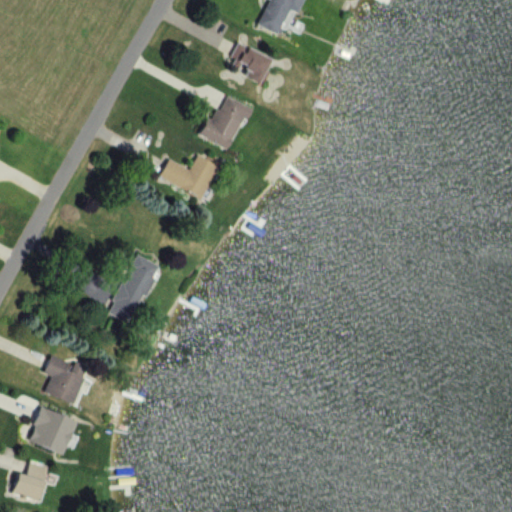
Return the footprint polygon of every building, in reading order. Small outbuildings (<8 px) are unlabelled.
[(261,0),(249,27),(275,39),(293,0),(261,0)] [(259,62),(232,46),(219,67),(246,84),(259,62)] [(240,109),(213,95),(191,137),(218,151),(240,109)] [(194,201),(211,166),(189,155),(181,170),(161,160),(151,178),(194,201)] [(120,324),(148,266),(128,256),(99,314),(120,324)] [(81,371),(42,355),(34,374),(42,378),(35,394),(66,408),(81,371)] [(17,477),(7,474),(1,495),(28,502),(38,467),(20,463),(17,477)]
